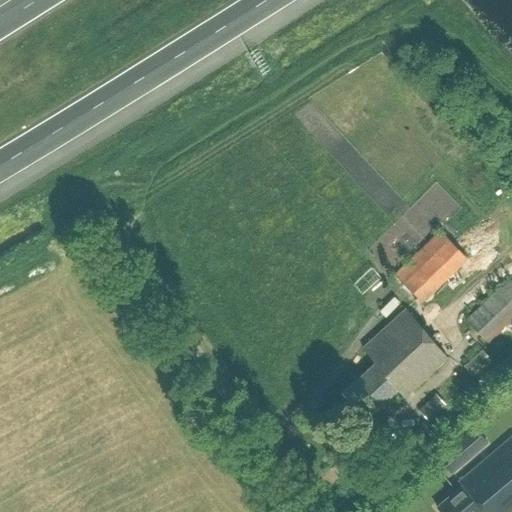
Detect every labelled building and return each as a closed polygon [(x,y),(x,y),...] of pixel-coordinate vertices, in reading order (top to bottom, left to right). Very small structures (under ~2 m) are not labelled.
[(440,229),(393,273),(421,302),(467,258),(440,229)] [(487,343),(511,318),(511,282),(507,277),(464,319),(487,343)] [(405,310),(363,347),(375,361),(342,391),(365,417),(397,388),(404,396),(448,357),(405,310)] [(435,394),(418,410),(426,419),(443,403),(435,394)] [(473,425),(437,456),(450,474),(486,442),(479,434),(473,425)] [(494,450),(459,480),(462,484),(436,505),(442,511),(479,511),(483,509),(484,511),(508,511),(511,509),(511,436),(511,435),(494,450)]
